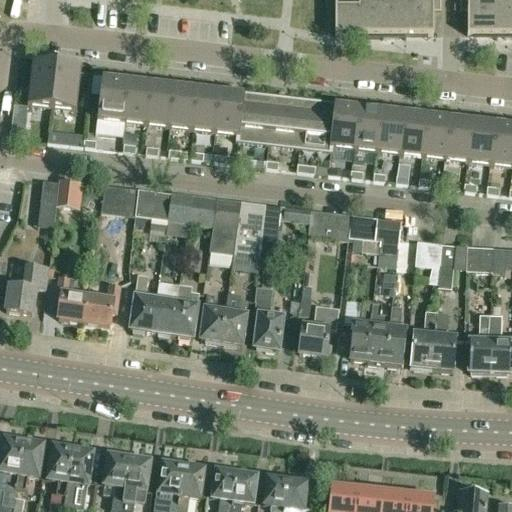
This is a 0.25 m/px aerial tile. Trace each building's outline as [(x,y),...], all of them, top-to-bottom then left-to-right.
[(332,0),(332,8),(335,8),(335,38),(359,38),(359,0),(332,0)] [(381,0),(359,0),(359,38),(367,38),(367,41),(382,41),(381,0)] [(381,0),(382,41),(396,41),(396,38),(404,38),(404,0),(381,0)] [(404,0),(404,38),(433,38),(433,14),(440,14),(440,0),(404,0)] [(496,38),(496,0),(460,0),(460,14),(467,14),(467,38),(496,38)] [(511,0),(496,0),(496,38),(504,38),(504,41),(511,40),(511,0)] [(57,69),(32,66),(27,110),(52,113),(57,69)] [(52,113),(76,115),(81,71),(57,69),(52,113)] [(97,124),(124,127),(129,83),(102,80),(97,124)] [(124,127),(147,130),(152,86),(129,83),(124,127)] [(147,130),(170,132),(175,88),(152,86),(147,130)] [(170,132),(192,135),(197,91),(175,88),(170,132)] [(192,135),(215,138),(220,94),(197,91),(192,135)] [(235,146),(237,146),(243,96),(220,94),(215,138),(236,140),(235,146)] [(237,146),(268,150),(274,100),(243,96),(237,146)] [(268,150),(299,154),(305,104),(274,100),(268,150)] [(299,154),(330,157),(336,107),(305,104),(299,154)] [(332,151),(354,154),(359,110),(336,107),(330,157),(332,157),(332,151)] [(354,154),(376,157),(381,112),(359,110),(354,154)] [(376,157),(399,159),(404,115),(381,112),(376,157)] [(399,159),(422,162),(427,118),(404,115),(399,159)] [(422,162),(444,164),(449,120),(427,118),(422,162)] [(444,164),(467,167),(472,123),(449,120),(444,164)] [(467,167),(490,170),(495,126),(472,123),(467,167)] [(490,170),(511,172),(511,127),(495,126),(490,170)] [(9,143),(21,144),(22,136),(10,134),(9,143)] [(85,140),(71,138),(70,150),(83,152),(85,140)] [(83,152),(95,153),(96,145),(84,144),(83,152)] [(123,156),(135,158),(136,150),(124,148),(123,156)] [(145,159),(157,160),(158,152),(146,151),(145,159)] [(168,162),(180,163),(181,155),(169,154),(168,162)] [(191,164),(202,166),(203,158),(192,156),(191,164)] [(213,167),(226,168),(227,160),(214,159),(213,167)] [(234,169),(246,171),(247,163),(235,161),(234,169)] [(265,173),(277,174),(278,166),(266,165),(265,173)] [(297,169),(296,177),(314,179),(315,171),(297,169)] [(327,180),(339,181),(340,174),(328,172),(327,180)] [(350,183),(362,184),(363,176),(351,175),(350,183)] [(386,179),(374,177),(373,185),(385,187),(386,179)] [(395,188),(407,189),(408,181),(396,180),(395,188)] [(418,191),(430,192),(431,184),(419,183),(418,191)] [(83,187),(60,185),(59,188),(56,213),(81,215),(83,187)] [(442,186),(441,193),(453,195),(454,187),(442,186)] [(56,213),(59,188),(43,187),(39,225),(54,227),(56,213)] [(463,196),(475,197),(476,189),(464,188),(463,196)] [(486,199),(498,200),(499,192),(487,191),(486,199)] [(135,220),(138,196),(104,192),(102,217),(100,229),(121,232),(122,219),(135,220)] [(168,224),(171,199),(138,194),(138,196),(135,220),(151,223),(148,245),(165,247),(168,224)] [(187,227),(191,202),(171,199),(168,224),(184,226),(187,227)] [(213,230),(216,205),(191,202),(187,227),(213,230)] [(232,261),(240,208),(216,205),(213,230),(215,231),(211,258),(232,261)] [(259,265),(266,211),(240,208),(232,261),(259,265)] [(289,214),(284,213),(266,211),(259,265),(283,268),(289,214)] [(311,217),(303,216),(302,223),(310,224),(311,217)] [(348,245),(351,221),(311,217),(310,224),(308,241),(348,245)] [(377,224),(351,221),(348,245),(353,246),(352,256),(378,259),(379,246),(375,246),(377,224)] [(378,259),(397,261),(399,244),(401,227),(391,226),(379,224),(377,224),(375,246),(379,246),(378,259)] [(441,249),(417,246),(414,270),(438,273),(441,249)] [(450,293),(455,251),(441,249),(438,273),(436,292),(450,293)] [(493,277),(494,253),(471,252),(467,251),(466,273),(466,276),(479,277),(493,277)] [(511,273),(511,253),(494,253),(493,277),(504,278),(505,273),(511,273)] [(45,296),(48,276),(28,273),(25,293),(9,291),(6,317),(32,320),(35,295),(45,296)] [(151,337),(156,304),(145,303),(148,282),(138,280),(130,334),(133,334),(133,336),(143,338),(144,336),(151,337)] [(84,327),(88,302),(73,300),(75,285),(59,283),(56,311),(59,311),(58,324),(84,327)] [(171,340),(178,289),(158,287),(156,304),(151,337),(158,338),(158,340),(168,342),(169,339),(171,340)] [(178,289),(171,340),(179,341),(178,343),(188,345),(189,342),(192,343),(199,298),(190,297),(191,291),(178,289)] [(88,302),(84,327),(110,331),(112,318),(116,319),(120,291),(110,290),(108,305),(88,302)] [(225,317),(220,350),(235,352),(236,349),(241,350),(248,306),(240,305),(241,300),(228,298),(225,317)] [(220,350),(225,317),(214,315),(216,301),(206,299),(200,344),(205,344),(205,347),(220,350)] [(311,303),(301,302),(299,320),(309,322),(311,303)] [(299,318),(301,306),(291,305),(289,317),(299,318)] [(269,308),(257,306),(254,332),(257,332),(254,352),(265,353),(265,356),(275,357),(275,355),(278,355),(282,323),(268,321),(269,308)] [(359,330),(352,329),(349,354),(351,354),(350,364),(365,366),(369,331),(370,331),(373,309),(362,307),(359,330)] [(388,333),(389,321),(380,320),(381,310),(373,309),(370,331),(369,331),(365,366),(367,366),(367,369),(377,370),(377,367),(385,368),(389,333),(388,333)] [(501,316),(501,310),(491,310),(491,312),(491,320),(501,320),(501,316)] [(326,361),(329,335),(335,336),(338,315),(316,312),(313,332),(302,330),(298,358),(326,361)] [(398,334),(399,322),(400,313),(391,312),(389,321),(388,333),(389,333),(385,368),(387,368),(387,371),(397,373),(398,370),(401,370),(405,335),(398,334)] [(432,373),(437,318),(426,317),(424,340),(414,339),(410,371),(412,371),(413,374),(422,375),(424,372),(432,373)] [(437,318),(432,373),(440,374),(442,376),(451,377),(452,375),(453,375),(456,343),(445,342),(448,319),(437,318)] [(488,377),(491,320),(480,320),(479,346),(469,345),(468,376),(471,376),(471,380),(482,380),(482,377),(488,377)] [(491,320),(488,377),(496,378),(496,380),(506,381),(506,378),(509,378),(510,346),(501,346),(502,321),(491,320)] [(7,444),(3,444),(0,464),(0,492),(1,493),(15,496),(15,494),(23,444),(7,442),(7,444)] [(23,444),(15,494),(25,495),(27,481),(38,483),(43,450),(39,449),(40,447),(23,444)] [(65,501),(73,451),(57,449),(56,452),(53,451),(48,485),(58,486),(56,499),(65,501)] [(89,454),(73,451),(65,501),(63,511),(84,511),(93,458),(89,457),(89,454)] [(121,511),(129,463),(120,462),(121,459),(110,457),(110,460),(108,460),(102,499),(113,501),(111,511),(121,511)] [(144,506),(146,495),(150,466),(148,465),(148,463),(138,461),(138,464),(129,463),(121,511),(132,511),(134,504),(144,506)] [(177,511),(183,471),(174,470),(175,467),(165,465),(164,468),(163,468),(158,498),(155,511),(177,511)] [(187,511),(189,502),(200,503),(204,474),(202,474),(203,471),(192,469),(192,472),(183,471),(177,511),(187,511)] [(231,511),(236,478),(216,476),(213,503),(219,504),(218,511),(231,511)] [(241,511),(244,511),(245,507),(253,508),(256,481),(236,478),(231,511),(241,511)] [(283,511),(287,485),(267,482),(264,510),(271,511),(270,511),(283,511)] [(287,485),(283,511),(304,511),(307,488),(300,487),(287,485)] [(354,511),(357,492),(330,490),(327,511),(354,511)] [(380,511),(382,495),(357,492),(354,511),(380,511)] [(406,511),(408,498),(382,495),(380,511),(406,511)] [(485,511),(487,499),(483,499),(480,496),(476,496),(473,498),(460,496),(458,511),(485,511)] [(408,498),(406,511),(432,511),(433,501),(408,498)] [(23,511),(25,505),(14,503),(13,510),(12,511),(23,511)]
